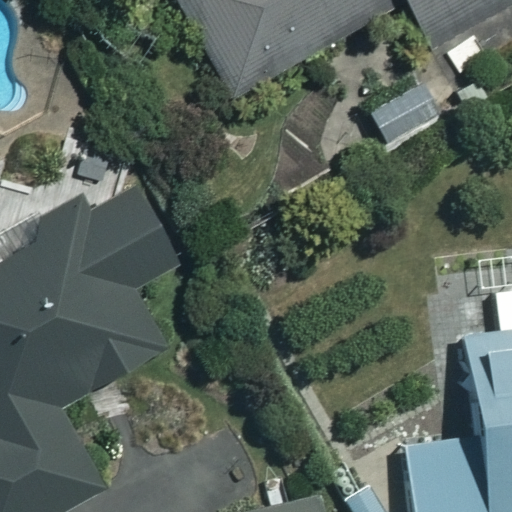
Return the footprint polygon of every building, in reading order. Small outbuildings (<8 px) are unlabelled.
[(172,0),(224,94),(395,0),(396,0),(421,45),(503,0),(172,0)] [(445,121),(421,78),(361,112),(386,155),(445,121)] [(174,260),(133,183),(82,211),(72,194),(0,234),(0,511),(49,511),(96,487),(49,403),(159,343),(127,285),(174,260)] [(511,511),(511,287),(488,291),(494,336),(452,341),(464,435),(396,443),(405,511),(511,511)] [(314,511),(310,494),(231,511),(314,511)]
